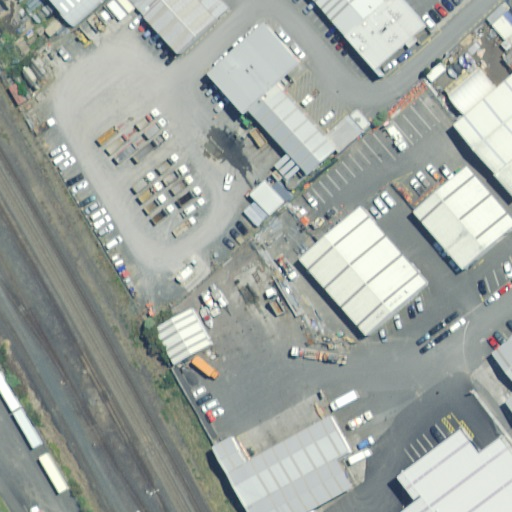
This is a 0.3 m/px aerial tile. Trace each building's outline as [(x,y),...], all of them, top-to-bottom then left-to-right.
[(95,0),(43,0),(65,26),(95,0)] [(191,0),(147,0),(137,9),(179,57),(214,27),(191,0)] [(306,0),(369,73),(419,30),(393,0),(385,0),(380,4),(376,0),(306,0)] [(297,71),(257,25),(201,73),(241,119),(297,71)] [(511,69),(446,126),(511,202),(511,69)] [(340,151),(287,88),(257,113),(311,176),(340,151)] [(351,182),(335,163),(297,196),(313,215),(351,182)] [(508,225),(459,169),(405,215),(454,271),(508,225)] [(258,201),(271,216),(286,203),(267,182),(252,196),(258,201)] [(253,233),(271,216),(256,200),(238,217),(253,233)] [(422,286),(354,206),(291,259),(359,339),(422,286)] [(186,310),(147,332),(167,369),(207,347),(186,310)] [(511,336),(485,357),(511,391),(511,392),(498,403),(511,421),(511,336)] [(239,433),(218,445),(255,511),(306,511),(359,483),(343,455),(358,447),(338,411),(252,458),(239,433)] [(413,511),(511,511),(511,447),(505,438),(486,452),(470,432),(409,478),(427,501),(413,511)]
